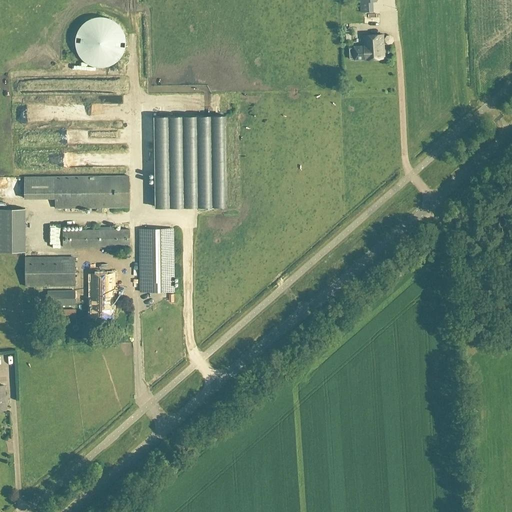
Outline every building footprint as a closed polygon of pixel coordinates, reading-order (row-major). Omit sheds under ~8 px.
[(359,0),(361,13),(373,12),(373,2),(377,2),(376,0),(359,0)] [(113,21),(107,18),(101,17),(95,18),(89,20),(84,24),(80,29),(77,35),(76,41),(76,48),(78,54),(82,59),(87,63),(92,66),(98,67),(105,67),(111,65),(116,62),(120,58),(124,52),(125,47),(126,40),(124,34),(122,29),(118,24),(113,21)] [(363,36),(363,46),(354,47),(354,48),(349,48),(350,59),(354,58),(354,60),(364,60),(384,59),(383,35),(363,36)] [(31,93),(30,79),(22,80),(23,93),(31,93)] [(225,116),(154,117),(155,207),(227,206),(225,116)] [(62,161),(63,168),(72,167),(70,159),(62,161)] [(129,177),(55,178),(55,208),(96,208),(96,213),(102,212),(102,208),(129,207),(129,177)] [(0,208),(0,249),(25,250),(25,208),(0,208)] [(174,292),(173,229),(140,230),(140,292),(174,292)] [(63,231),(63,248),(130,246),(130,230),(63,231)] [(24,287),(75,287),(75,257),(24,258),(24,287)] [(89,274),(89,306),(92,306),(92,318),(111,317),(111,306),(113,306),(113,298),(111,298),(111,291),(113,291),(113,274),(89,274)] [(47,292),(48,306),(76,305),(75,291),(47,292)] [(59,310),(59,319),(76,319),(76,310),(59,310)]
